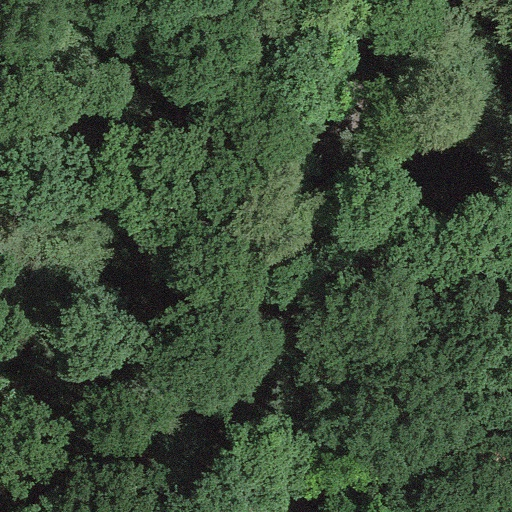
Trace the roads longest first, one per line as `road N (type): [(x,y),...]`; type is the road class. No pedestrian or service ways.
road 1 (track): [(289,511),(290,431),(361,0)]
road 2 (track): [(344,97),(455,0)]
